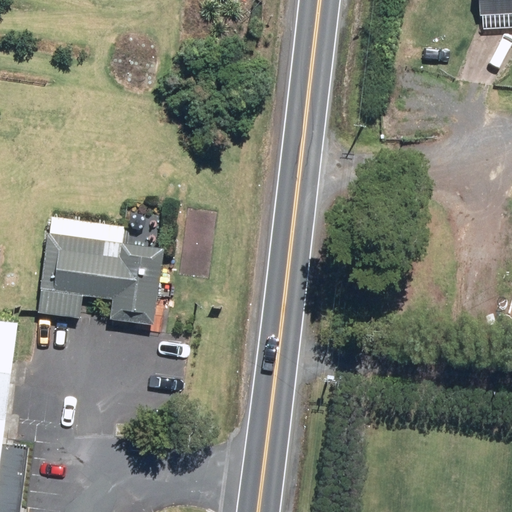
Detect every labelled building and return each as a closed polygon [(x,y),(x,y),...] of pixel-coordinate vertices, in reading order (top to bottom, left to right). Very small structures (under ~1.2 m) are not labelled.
[(511,0),(481,0),(482,15),(511,13),(511,0)] [(54,216),(51,232),(125,242),(127,226),(54,216)] [(125,242),(51,232),(41,312),(81,317),(84,295),(115,299),(112,321),(157,327),(168,248),(125,242)] [(0,488),(5,443),(17,361),(22,322),(0,319),(0,488)] [(0,488),(0,511),(20,511),(29,446),(5,443),(0,488)]
